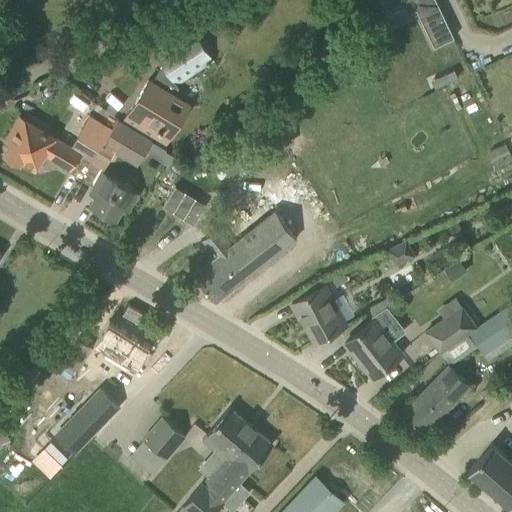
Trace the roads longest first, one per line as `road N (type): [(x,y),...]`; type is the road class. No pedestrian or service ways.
road 1 (tertiary): [(477,511),(264,352),(0,202)]
road 2 (residential): [(0,87),(219,0)]
